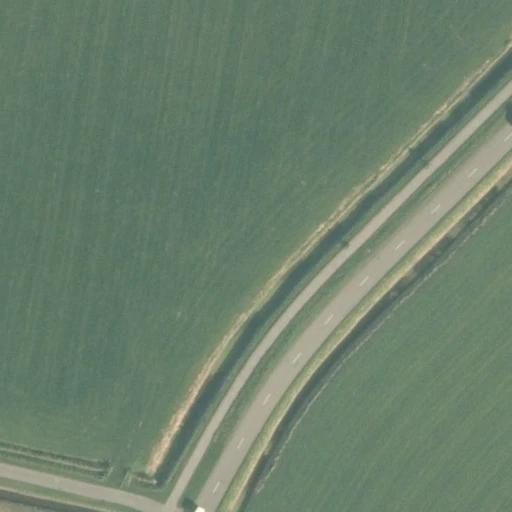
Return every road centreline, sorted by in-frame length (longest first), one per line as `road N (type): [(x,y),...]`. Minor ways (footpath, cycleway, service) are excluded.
road 1 (secondary): [(203,511),(263,406),(337,310),(511,135)]
road 2 (unclassified): [(154,511),(0,471)]
